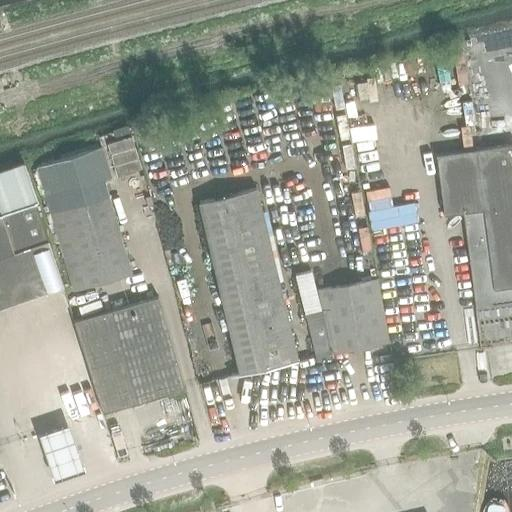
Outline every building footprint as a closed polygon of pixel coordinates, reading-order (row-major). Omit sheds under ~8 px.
[(131,137),(107,144),(117,176),(117,177),(141,169),(131,137)] [(475,308),(511,303),(511,144),(435,155),(443,215),(462,212),(475,308)] [(73,291),(85,287),(130,274),(103,181),(110,179),(101,147),(37,166),(73,291)] [(24,163),(0,170),(0,307),(63,285),(64,285),(35,202),(37,201),(24,163)] [(271,367),(296,361),(298,360),(298,359),(297,359),(256,188),(199,202),(240,372),(228,375),(228,377),(256,371),(254,365),(270,361),(271,367)] [(314,356),(329,354),(329,353),(388,342),(376,279),(314,290),(311,271),(296,275),(305,313),(303,313),(304,315),(306,315),(316,354),(314,355),(314,356)] [(101,413),(182,388),(184,388),(157,296),(74,321),(101,413)] [(69,424),(37,435),(43,451),(53,481),(85,470),(75,440),(69,424)]
